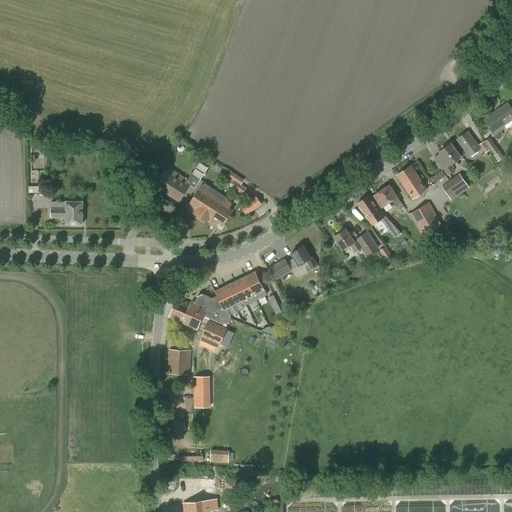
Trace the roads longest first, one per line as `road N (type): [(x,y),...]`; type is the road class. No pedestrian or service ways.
road 1 (secondary): [(163,262),(217,260),(273,238),(511,75)]
road 2 (tertiary): [(162,511),(151,427),(163,262)]
road 3 (secondary): [(163,262),(0,255)]
